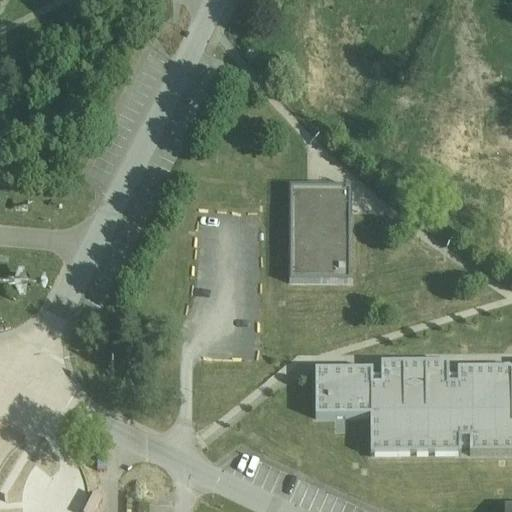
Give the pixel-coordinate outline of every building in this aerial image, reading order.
[(369,0),(318,0),(319,108),(371,107),(369,0)] [(511,128),(411,130),(412,170),(506,169),(507,248),(511,247),(511,128)] [(350,191),(290,191),(290,285),(351,285),(350,191)] [(251,360),(249,210),(204,210),(205,285),(179,285),(180,323),(206,323),(206,361),(251,360)] [(511,376),(462,378),(463,396),(449,396),(449,374),(384,375),(385,396),(372,397),(371,378),(312,380),(313,425),(374,424),(375,462),(459,460),(458,444),(473,444),(474,466),(511,464),(511,376)]
